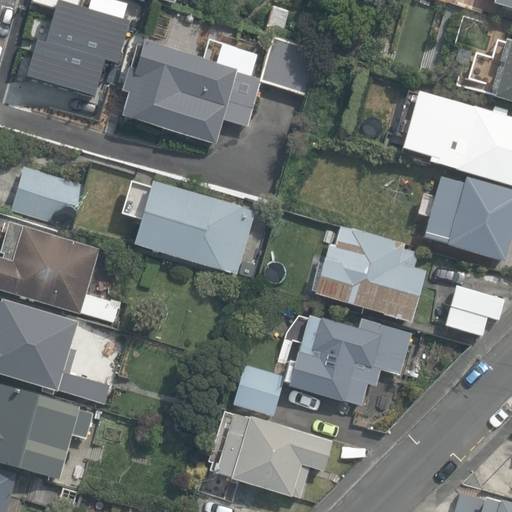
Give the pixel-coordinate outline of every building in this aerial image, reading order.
[(23,0),(21,9),(65,20),(70,0),(23,0)] [(511,22),(492,18),(473,93),(511,103),(511,22)] [(103,111),(213,144),(219,126),(238,132),(256,72),(117,31),(101,85),(110,87),(103,111)] [(511,115),(401,83),(382,146),(511,183),(511,115)] [(17,157),(2,203),(68,224),(83,178),(17,157)] [(132,165),(110,234),(231,272),(253,203),(132,165)] [(511,205),(511,194),(426,168),(407,230),(497,257),(511,205)] [(81,283),(94,243),(0,213),(0,286),(109,321),(117,294),(81,283)] [(394,247),(398,237),(328,215),(319,242),(313,240),(298,288),(406,322),(424,265),(410,261),(412,253),(394,247)] [(432,326),(476,338),(483,315),(495,318),(502,295),(446,279),(432,326)] [(92,334),(96,324),(0,292),(0,369),(103,404),(118,357),(98,351),(102,338),(92,334)] [(235,358),(225,396),(273,411),(280,389),(354,412),(364,382),(379,386),(384,373),(398,377),(411,333),(357,317),(354,326),(294,308),(275,370),(235,358)] [(0,460),(51,477),(64,435),(85,442),(96,407),(0,376),(0,460)] [(194,471),(295,499),(304,466),(322,471),(332,436),(213,403),(194,471)] [(0,467),(0,511),(5,511),(17,472),(0,467)] [(511,511),(511,500),(472,492),(466,511),(511,511)] [(162,511),(119,498),(115,511),(162,511)]
